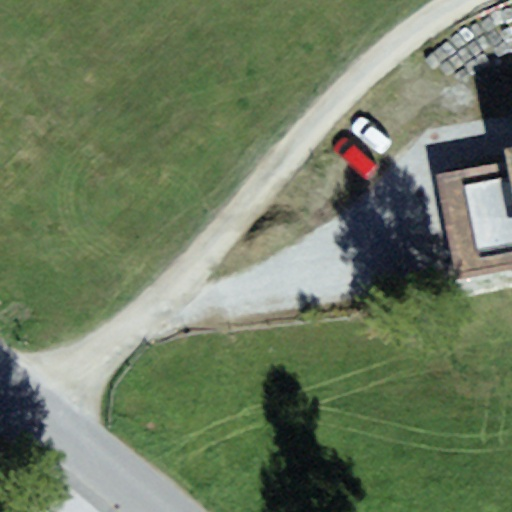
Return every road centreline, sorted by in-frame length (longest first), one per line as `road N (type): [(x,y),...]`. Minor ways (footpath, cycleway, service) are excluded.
road 1 (track): [(37,414),(214,254),(273,173),(363,77),(472,0)]
road 2 (residential): [(0,383),(152,511)]
